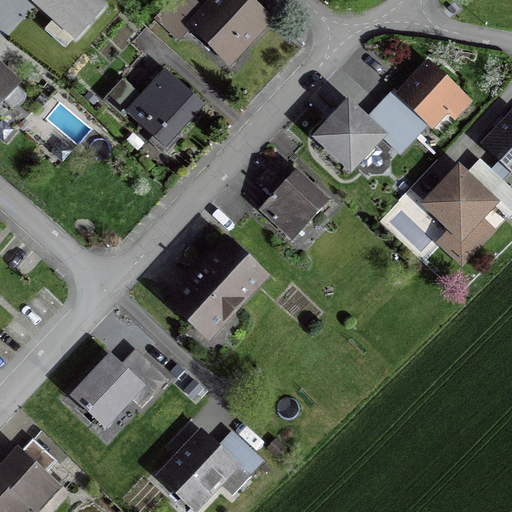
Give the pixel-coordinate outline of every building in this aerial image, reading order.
[(241,48),(266,21),(244,0),(216,0),(190,28),(222,58),(236,44),(241,48)] [(90,68),(68,47),(48,69),(70,90),(90,68)] [(459,96),(428,67),(399,98),(417,115),(388,146),(399,156),(428,125),(430,127),(459,96)] [(140,98),(121,81),(102,102),(121,119),(125,114),(152,139),(148,143),(162,156),(178,138),(174,135),(201,106),(164,72),(140,98)] [(0,100),(13,86),(0,73),(0,100)] [(380,137),(347,107),(317,139),(349,170),(380,137)] [(511,117),(484,147),(502,165),(493,175),(502,183),(511,173),(511,117)] [(492,205),(457,172),(425,206),(460,239),(492,205)] [(285,188),(283,186),(259,211),(288,237),(303,221),(307,224),(326,203),(297,176),(285,188)] [(511,214),(511,194),(511,193),(496,209),(507,220),(511,214)] [(213,260),(171,305),(200,331),(221,308),(228,314),(262,278),(227,246),(213,260)] [(140,356),(124,373),(140,388),(151,398),(167,382),(140,356)] [(103,428),(140,388),(124,373),(109,358),(71,398),(94,420),(92,421),(95,424),(97,422),(103,428)] [(200,511),(241,463),(202,430),(159,481),(196,511),(200,511)] [(20,453),(17,450),(0,468),(0,511),(23,511),(28,507),(33,511),(57,487),(44,475),(55,462),(31,440),(20,453)]
